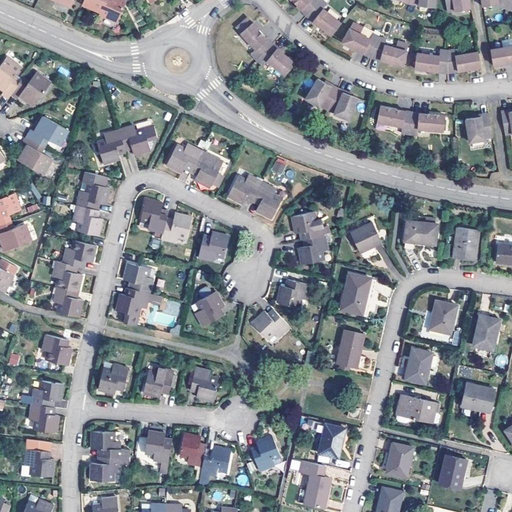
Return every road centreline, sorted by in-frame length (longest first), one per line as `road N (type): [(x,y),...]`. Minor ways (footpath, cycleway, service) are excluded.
road 1 (residential): [(252,265),(260,271),(268,254),(263,232),(159,179),(134,181),(75,409)]
road 2 (residential): [(353,511),(403,296),(435,277),(511,288)]
road 3 (unclassified): [(236,112),(280,139),(360,167),(511,201)]
road 4 (residential): [(511,90),(445,95),(386,85),(335,64),(263,0)]
road 5 (residential): [(75,409),(234,419)]
